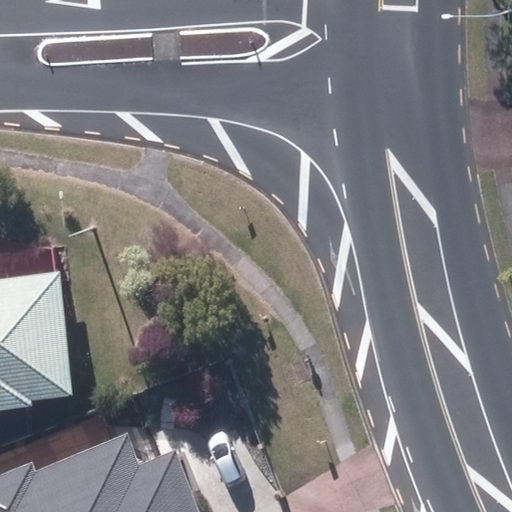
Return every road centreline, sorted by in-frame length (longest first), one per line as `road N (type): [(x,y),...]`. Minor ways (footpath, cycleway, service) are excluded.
road 1 (secondary): [(388,86),(454,370),(507,511)]
road 2 (residential): [(388,86),(39,92),(0,81)]
